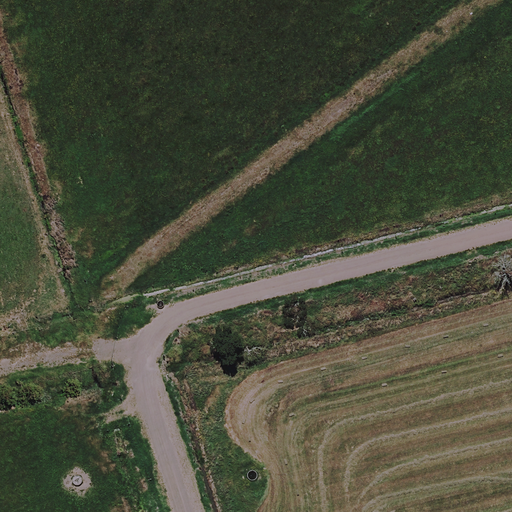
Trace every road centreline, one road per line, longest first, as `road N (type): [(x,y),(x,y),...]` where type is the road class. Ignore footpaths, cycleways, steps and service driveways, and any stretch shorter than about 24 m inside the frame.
road 1 (track): [(0,366),(511,231)]
road 2 (track): [(122,336),(179,511)]
